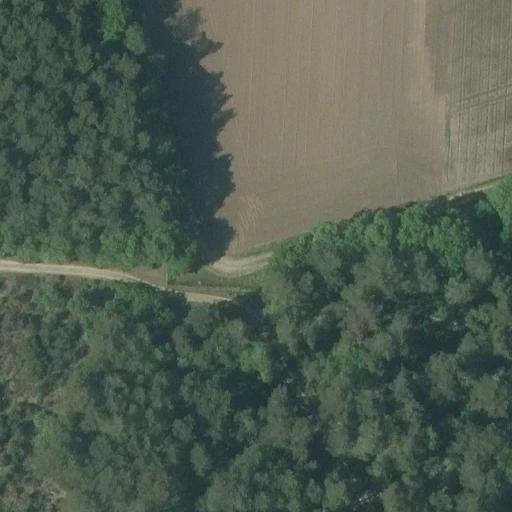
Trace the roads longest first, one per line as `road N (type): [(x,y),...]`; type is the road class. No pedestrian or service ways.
road 1 (track): [(511,178),(226,265),(199,247),(136,0)]
road 2 (track): [(0,273),(176,284),(273,330)]
road 3 (track): [(273,330),(332,346),(511,356)]
road 4 (track): [(273,330),(273,369),(362,511)]
